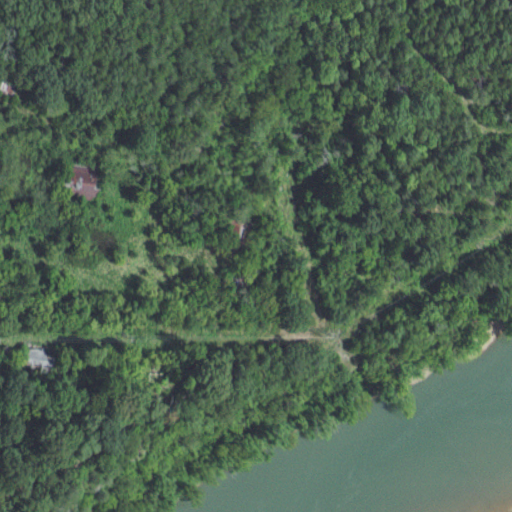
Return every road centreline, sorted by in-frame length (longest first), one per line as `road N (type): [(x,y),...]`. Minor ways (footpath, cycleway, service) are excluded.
road 1 (residential): [(470,213),(384,191),(362,131),(342,102),(319,88),(296,81),(243,86),(216,113),(196,182),(166,194),(101,283)]
road 2 (residential): [(0,335),(112,338),(126,330),(112,292),(87,271),(0,248)]
